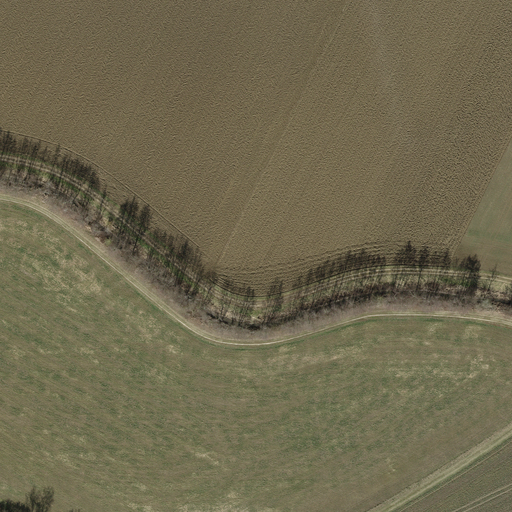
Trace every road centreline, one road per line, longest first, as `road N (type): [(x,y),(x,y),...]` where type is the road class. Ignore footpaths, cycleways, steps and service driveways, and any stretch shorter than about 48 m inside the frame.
road 1 (track): [(0,156),(72,176),(228,303),(261,309),(391,274),(511,285)]
road 2 (track): [(511,324),(489,316),(387,316),(245,342),(206,331),(47,209),(0,194)]
road 3 (track): [(511,430),(380,511)]
